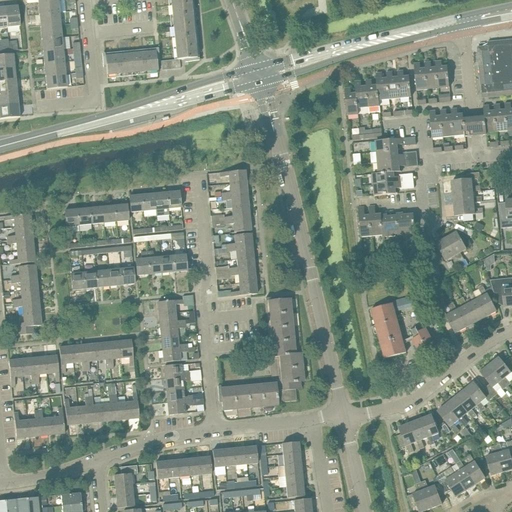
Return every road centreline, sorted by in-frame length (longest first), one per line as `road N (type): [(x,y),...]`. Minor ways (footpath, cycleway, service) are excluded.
road 1 (residential): [(343,415),(258,76)]
road 2 (tertiary): [(0,147),(258,76)]
road 3 (residential): [(213,431),(198,173)]
road 4 (tertiary): [(258,76),(461,23)]
road 5 (residential): [(511,331),(404,404),(343,415)]
road 6 (residential): [(480,153),(461,23)]
road 7 (residential): [(95,458),(213,431)]
